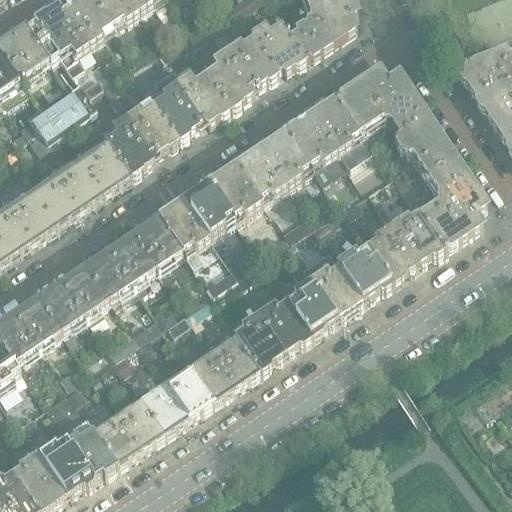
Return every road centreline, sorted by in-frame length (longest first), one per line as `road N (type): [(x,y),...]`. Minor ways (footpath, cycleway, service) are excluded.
road 1 (residential): [(399,42),(0,307)]
road 2 (tertiary): [(138,511),(511,263)]
road 3 (residential): [(511,208),(399,42)]
